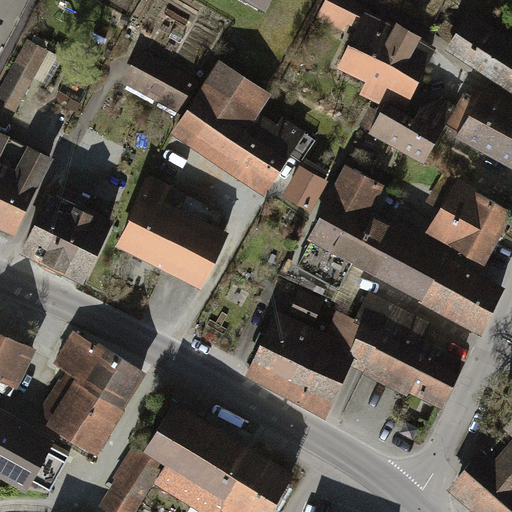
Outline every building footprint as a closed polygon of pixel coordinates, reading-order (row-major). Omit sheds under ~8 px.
[(260,0),(228,0),(253,13),(260,0)] [(433,44),(349,0),(317,0),(309,16),(338,33),(321,68),(352,84),(347,96),(368,107),(371,102),(396,113),(433,44)] [(511,32),(506,42),(460,12),(433,54),(511,104),(511,32)] [(51,50),(30,39),(0,95),(0,129),(6,133),(51,50)] [(194,78),(137,50),(117,85),(168,109),(154,131),(255,194),(297,131),(274,118),(269,125),(250,115),(262,97),(208,60),(194,78)] [(511,173),(511,110),(473,89),(446,137),(511,173)] [(368,107),(354,132),(419,163),(453,110),(438,99),(401,115),(396,113),(371,102),(368,107)] [(0,163),(11,141),(0,135),(0,235),(14,242),(56,162),(29,150),(17,174),(0,166),(0,163)] [(322,180),(292,164),(274,197),(303,212),(290,237),(471,332),(495,289),(355,216),(372,184),(331,163),(322,180)] [(174,187),(151,176),(114,251),(201,293),(228,237),(165,206),(174,187)] [(506,210),(449,178),(418,234),(475,265),(506,210)] [(87,288),(114,225),(46,195),(19,259),(87,288)] [(318,303),(291,290),(281,311),(308,324),(318,303)] [(319,333),(266,308),(233,377),(315,418),(341,364),(432,405),(456,360),(410,342),(424,320),(363,291),(345,318),(329,312),(319,333)] [(32,433),(0,414),(0,478),(39,500),(63,456),(45,446),(48,441),(89,463),(140,370),(64,328),(44,365),(63,376),(32,433)] [(0,385),(7,389),(26,349),(0,336),(0,385)] [(256,511),(281,471),(159,398),(95,505),(106,511),(128,511),(145,485),(189,511),(207,511),(209,509),(214,511),(256,511)] [(511,422),(495,442),(511,456),(511,422)] [(495,466),(481,454),(454,486),(484,511),(511,511),(511,457),(507,453),(495,466)]
